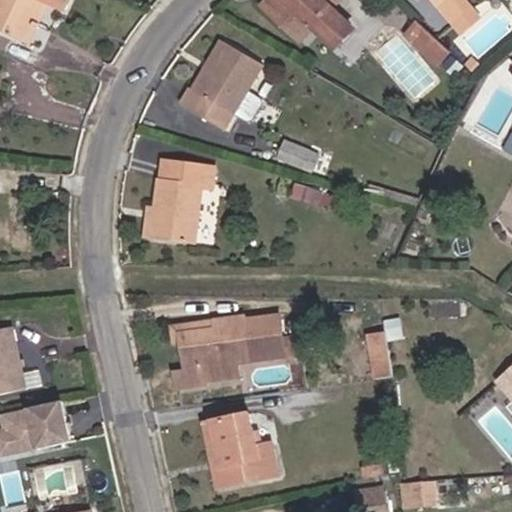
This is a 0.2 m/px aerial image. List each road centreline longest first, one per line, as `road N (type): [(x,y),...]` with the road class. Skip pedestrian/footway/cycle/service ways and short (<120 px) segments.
road 1 (residential): [(199,0),(149,59),(120,170),(118,295),(162,511)]
road 2 (unknown): [(118,295),(233,282),(374,286),(447,294),(511,313)]
